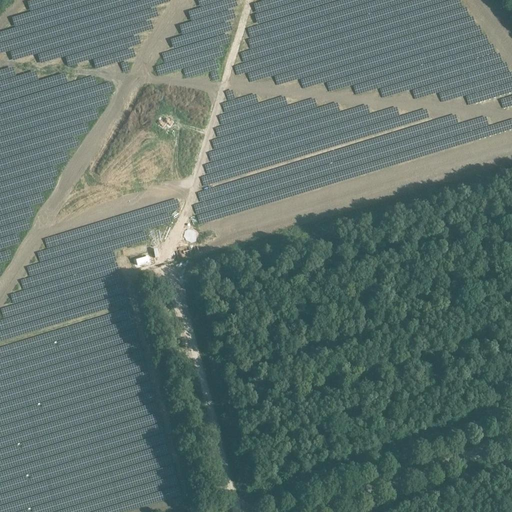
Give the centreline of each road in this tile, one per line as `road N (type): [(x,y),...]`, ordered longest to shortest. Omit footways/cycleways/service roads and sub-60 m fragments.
road 1 (track): [(242,511),(182,293),(190,279)]
road 2 (tertiary): [(320,511),(511,440)]
